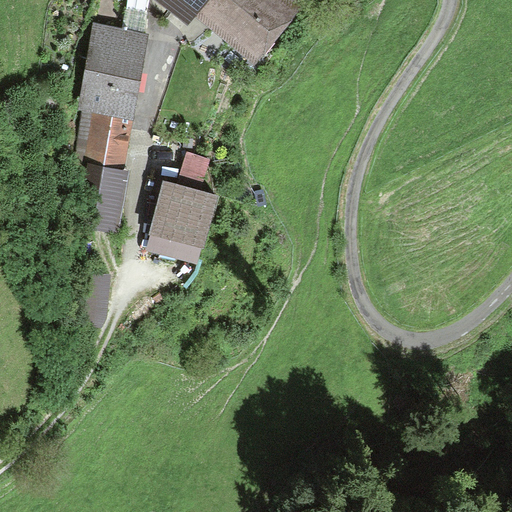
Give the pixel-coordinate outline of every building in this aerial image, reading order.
[(185,0),(204,16),(245,49),(285,0),(185,0)] [(134,120),(150,33),(94,22),(77,110),(82,111),(134,120)] [(124,170),(134,120),(82,111),(73,161),(87,163),(124,170)] [(204,249),(217,194),(197,189),(204,161),(185,157),(178,184),(164,181),(146,252),(197,264),(201,248),(204,249)] [(75,227),(112,234),(118,235),(130,172),(124,170),(87,163),(75,227)] [(107,315),(111,275),(89,273),(84,325),(102,327),(107,315)]
